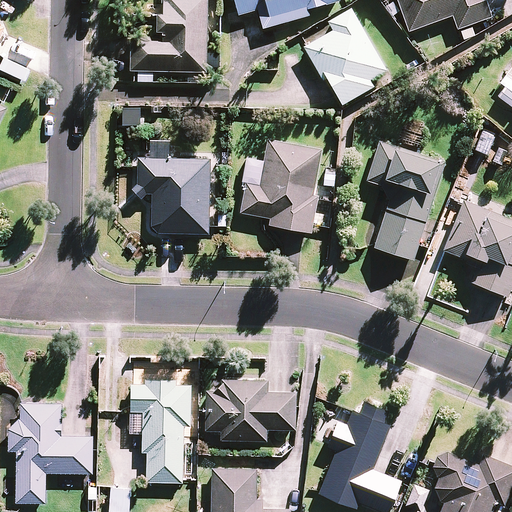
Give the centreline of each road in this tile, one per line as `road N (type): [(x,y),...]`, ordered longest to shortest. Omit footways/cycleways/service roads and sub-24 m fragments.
road 1 (residential): [(54,302),(329,306),(511,380)]
road 2 (residential): [(54,302),(59,0)]
